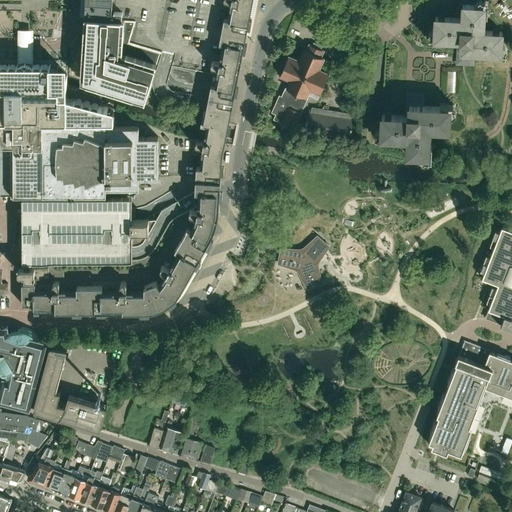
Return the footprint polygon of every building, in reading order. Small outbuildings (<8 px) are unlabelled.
[(160,52),(162,50),(165,51),(171,53),(174,54),(175,54),(173,64),(198,69),(213,72),(213,73),(219,74),(219,78),(218,83),(217,84),(211,83),(211,85),(211,86),(210,88),(209,92),(209,96),(208,100),(203,123),(210,124),(208,132),(206,142),(197,140),(196,140),(195,141),(194,141),(194,142),(194,143),(194,144),(194,145),(195,146),(196,146),(202,148),(200,167),(196,167),(196,177),(196,180),(196,185),(195,192),(202,193),(201,194),(201,200),(201,203),(201,204),(200,204),(199,204),(192,208),(191,208),(190,209),(172,220),(171,221),(170,222),(169,223),(168,224),(168,225),(167,226),(155,248),(154,250),(152,251),(151,253),(150,254),(148,255),(147,256),(145,257),(143,258),(142,258),(140,259),(138,259),(136,259),(132,259),(132,250),(132,244),(132,232),(149,232),(149,220),(132,220),(132,209),(132,204),(132,202),(132,199),(132,195),(23,196),(23,199),(23,210),(23,257),(22,257),(21,257),(20,258),(19,259),(18,260),(18,261),(18,269),(18,270),(18,271),(19,272),(20,273),(21,273),(25,273),(25,277),(22,277),(22,281),(22,304),(34,304),(34,310),(145,310),(147,310),(150,309),(153,309),(155,308),(157,308),(160,307),(162,306),(164,305),(167,304),(169,302),(171,301),(173,299),(175,297),(176,296),(178,294),(179,292),(181,289),(210,238),(211,236),(212,234),(214,231),(215,227),(216,224),(217,221),(218,217),(219,213),(219,211),(219,208),(220,201),(220,194),(220,186),(221,180),(221,168),(222,158),(223,157),(224,149),(226,136),(232,106),(233,101),(234,97),(235,93),(235,91),(235,90),(236,86),(237,81),(252,0),(85,0),(85,16),(85,17),(133,21),(130,37),(136,44),(160,52)] [(381,126),(381,128),(383,130),(383,137),(391,137),(407,138),(407,143),(405,145),(405,150),(407,152),(407,154),(417,155),(429,155),(429,145),(430,128),(438,129),(440,131),(445,131),(447,129),(449,129),(449,119),(482,120),(485,62),(475,62),(470,62),(471,52),(474,52),(476,52),(491,53),(499,54),(499,47),(501,45),(502,43),(502,32),(500,32),(498,30),(494,29),(492,31),(483,31),(484,16),(485,6),(474,5),(463,5),(463,7),(461,9),(460,13),(462,15),(462,18),(446,17),(444,15),(439,15),(437,17),(435,17),(435,28),(434,30),(434,42),(433,50),(414,49),(406,49),(388,48),(385,93),(385,103),(385,104),(382,104),(382,115),(381,126)] [(145,101),(160,52),(136,44),(130,37),(133,21),(85,17),(85,18),(88,18),(87,27),(84,27),(81,76),(88,76),(86,83),(88,83),(87,88),(67,83),(67,64),(34,64),(32,63),(31,63),(30,62),(28,62),(27,61),(25,61),(24,62),(22,62),(21,62),(19,63),(18,63),(17,64),(0,64),(0,190),(1,194),(106,194),(106,190),(106,187),(139,188),(139,177),(158,177),(158,137),(139,137),(139,134),(139,126),(106,126),(106,124),(106,121),(114,121),(114,109),(99,105),(99,104),(101,97),(104,88),(134,97),(144,100),(143,100),(145,101)] [(280,100),(277,99),(271,112),(276,114),(273,119),(276,120),(280,122),(280,123),(293,129),(308,97),(306,96),(310,89),(320,93),(329,74),(318,69),(323,58),(320,56),(323,51),(324,51),(316,47),(309,44),(308,44),(309,45),(307,50),(304,49),(299,60),(289,56),(280,75),(290,80),(289,83),(287,88),(285,87),(280,98),(280,100)] [(174,54),(162,50),(158,66),(156,76),(154,82),(154,89),(156,95),(160,99),(167,102),(172,103),(186,106),(187,99),(188,96),(175,94),(169,92),(166,88),(166,83),(166,79),(167,74),(168,70),(169,68),(174,54)] [(198,73),(198,69),(173,64),(172,67),(174,71),(176,73),(182,76),(197,79),(198,73)] [(306,130),(337,135),(350,138),(353,118),(351,118),(352,114),(328,110),(328,108),(326,108),(323,107),(323,110),(312,108),(311,111),(309,111),(307,119),(306,119),(305,126),(306,126),(306,130)] [(484,115),(487,125),(498,123),(495,112),(484,115)] [(484,272),(482,278),(498,284),(496,288),(490,304),(488,309),(486,315),(491,317),(490,320),(500,324),(501,324),(500,325),(507,328),(511,329),(511,230),(502,226),(502,227),(500,232),(494,247),(490,257),(484,272)] [(281,248),(278,263),(300,267),(307,288),(320,283),(314,262),(328,246),(317,236),(303,253),(281,248)] [(28,408),(29,408),(30,407),(47,341),(46,341),(39,340),(39,338),(38,337),(37,336),(37,334),(36,333),(34,332),(33,331),(32,330),(30,329),(29,328),(27,328),(26,327),(24,327),(22,327),(21,327),(19,334),(18,334),(17,334),(15,334),(14,334),(12,334),(10,334),(9,334),(8,327),(8,326),(7,326),(0,326),(0,366),(1,367),(2,368),(3,369),(5,369),(6,378),(4,378),(4,377),(3,377),(3,378),(0,390),(0,400),(28,408)] [(34,410),(60,418),(60,417),(100,429),(107,406),(83,399),(77,397),(69,395),(66,405),(58,403),(60,391),(56,390),(67,347),(66,347),(67,345),(59,344),(58,346),(51,345),(51,347),(49,346),(44,364),(46,365),(45,369),(43,369),(40,380),(42,381),(41,384),(39,383),(38,386),(40,386),(37,398),(37,399),(34,409),(34,410)] [(469,434),(471,427),(472,426),(470,426),(479,400),(480,399),(481,400),(483,395),(482,394),(485,386),(492,389),(492,390),(496,392),(497,391),(503,393),(511,396),(511,359),(509,358),(510,357),(505,355),(505,357),(489,351),(488,354),(474,348),(470,359),(459,355),(458,354),(455,363),(456,363),(454,369),(453,368),(448,381),(449,381),(444,395),(443,394),(438,407),(439,407),(437,415),(438,415),(436,421),(435,421),(430,433),(431,434),(429,441),(433,443),(431,447),(447,453),(448,449),(461,454),(464,446),(465,447),(470,434),(469,434)] [(28,415),(0,411),(0,422),(9,424),(26,427),(26,426),(28,415)] [(34,429),(38,418),(33,416),(33,417),(28,415),(26,426),(26,427),(29,427),(30,428),(34,429)] [(160,448),(169,450),(175,428),(171,427),(172,421),(168,420),(166,426),(167,426),(160,448)] [(9,428),(9,424),(0,422),(0,427),(8,428),(9,433),(7,434),(7,437),(9,443),(25,447),(30,450),(35,452),(43,441),(44,439),(48,435),(34,429),(30,428),(29,427),(26,431),(24,430),(13,432),(12,427),(9,428)] [(77,437),(69,434),(67,440),(69,440),(68,444),(74,446),(77,437)] [(184,454),(213,461),(217,444),(206,442),(207,440),(188,436),(184,454)] [(90,456),(96,458),(96,457),(102,442),(102,441),(98,439),(94,446),(90,456)] [(75,450),(84,454),(86,448),(88,444),(79,440),(77,444),(75,450)] [(107,461),(108,458),(110,453),(113,446),(102,442),(96,457),(107,461)] [(94,446),(88,444),(86,448),(84,454),(90,456),(94,446)] [(125,448),(114,444),(113,444),(113,446),(110,453),(122,457),(125,448)] [(29,478),(46,485),(54,466),(48,463),(53,449),(47,447),(40,460),(29,478)] [(128,472),(134,457),(126,454),(120,470),(128,472)] [(141,454),(135,470),(141,473),(148,457),(141,454)] [(237,471),(247,474),(252,457),(242,455),(237,471)] [(149,456),(145,466),(157,470),(160,460),(149,456)] [(55,462),(54,466),(46,485),(57,489),(69,460),(67,459),(64,467),(60,466),(61,464),(55,462)] [(57,489),(69,494),(76,475),(77,471),(72,469),(71,470),(68,468),(71,461),(69,460),(57,489)] [(157,470),(155,474),(166,478),(172,464),(160,460),(157,470)] [(0,472),(21,479),(26,470),(3,463),(0,461),(0,472)] [(172,464),(166,478),(178,483),(183,469),(172,464)] [(69,494),(80,498),(91,470),(80,465),(77,471),(76,475),(69,494)] [(503,474),(481,465),(479,471),(501,480),(503,474)] [(80,498),(91,502),(101,476),(103,472),(97,470),(96,472),(91,470),(80,498)] [(204,472),(199,486),(206,489),(206,488),(209,479),(211,475),(204,472)] [(189,474),(185,484),(192,486),(195,477),(189,474)] [(489,482),(490,478),(479,474),(477,478),(489,482)] [(103,506),(114,511),(121,493),(112,489),(117,476),(113,475),(111,479),(115,481),(113,485),(111,485),(103,506)] [(101,476),(91,502),(93,503),(92,504),(97,506),(98,505),(103,506),(111,485),(113,485),(115,481),(111,479),(101,476)] [(136,486),(125,511),(139,511),(153,478),(148,476),(147,476),(142,488),(136,486)] [(139,511),(152,511),(156,503),(146,499),(153,479),(153,478),(139,511)] [(209,479),(206,488),(215,492),(216,491),(220,482),(209,479)] [(220,482),(216,491),(226,495),(230,485),(220,482)] [(114,511),(116,511),(125,511),(136,486),(131,484),(129,489),(128,488),(125,494),(121,493),(114,511)] [(230,485),(226,495),(237,499),(237,498),(241,489),(230,485)] [(241,489),(237,498),(248,502),(252,492),(241,488),(241,489)] [(152,511),(166,511),(167,510),(176,490),(175,489),(172,497),(168,495),(164,506),(156,503),(152,511)] [(176,490),(167,510),(166,511),(179,511),(181,510),(181,508),(176,506),(174,507),(174,509),(173,509),(177,498),(176,498),(178,491),(176,490)] [(263,495),(261,501),(272,505),(273,500),(274,500),(276,494),(265,490),(263,495)] [(453,511),(454,510),(432,501),(427,511),(415,511),(421,496),(406,490),(405,491),(406,492),(406,493),(398,511),(511,511),(511,505),(509,511),(453,511)] [(248,502),(248,503),(259,507),(261,501),(263,495),(252,492),(248,502)] [(0,511),(6,511),(12,498),(0,493),(0,511)] [(276,494),(274,500),(281,502),(283,496),(276,494)] [(186,511),(189,507),(189,503),(186,502),(182,510),(181,511),(186,511)] [(293,511),(296,506),(286,502),(282,511),(293,511)] [(321,511),(323,508),(322,508),(310,503),(310,504),(306,511),(321,511)]
